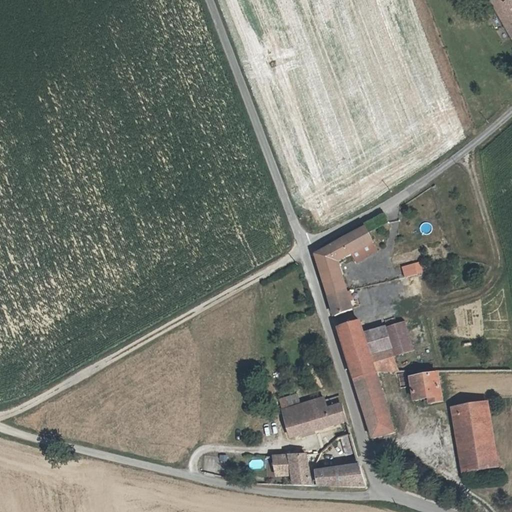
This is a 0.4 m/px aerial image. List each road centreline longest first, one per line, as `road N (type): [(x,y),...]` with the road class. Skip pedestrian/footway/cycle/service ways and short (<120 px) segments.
road 1 (unclassified): [(0,426),(212,482),(281,493),(382,494)]
road 2 (track): [(0,418),(300,250)]
road 3 (unclassified): [(300,250),(205,0)]
road 4 (unclassified): [(382,494),(300,250)]
road 5 (unclassified): [(300,250),(396,200),(511,113)]
